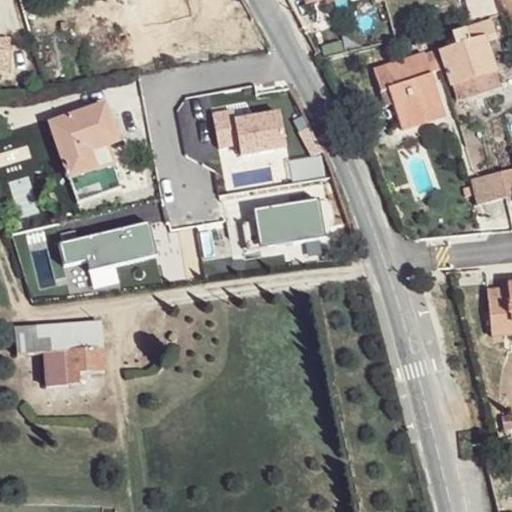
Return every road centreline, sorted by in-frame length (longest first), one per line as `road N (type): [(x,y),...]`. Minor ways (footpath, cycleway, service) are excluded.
road 1 (tertiary): [(382,263),(448,511)]
road 2 (residential): [(190,201),(160,91),(292,59)]
road 3 (tertiary): [(292,59),(338,143),(382,263)]
road 4 (residential): [(382,263),(511,249)]
